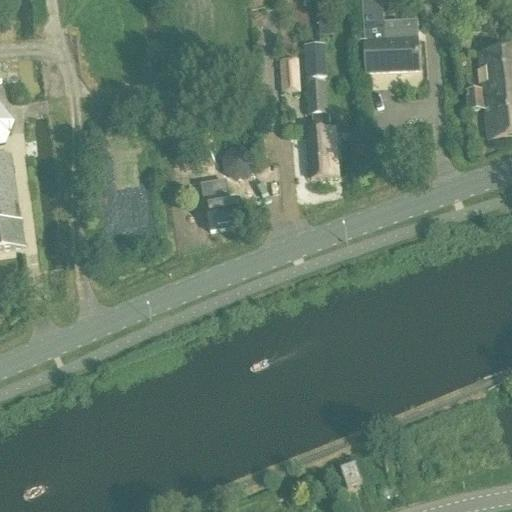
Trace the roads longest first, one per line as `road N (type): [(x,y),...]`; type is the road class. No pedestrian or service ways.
road 1 (secondary): [(0,371),(511,170)]
road 2 (track): [(76,111),(77,233),(93,332)]
